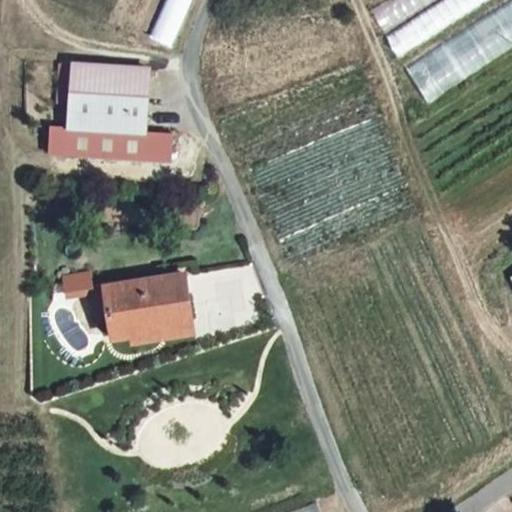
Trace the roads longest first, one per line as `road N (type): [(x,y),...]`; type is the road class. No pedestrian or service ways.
road 1 (track): [(355,0),(477,308),(511,348)]
road 2 (track): [(192,59),(77,41),(31,12),(26,0)]
